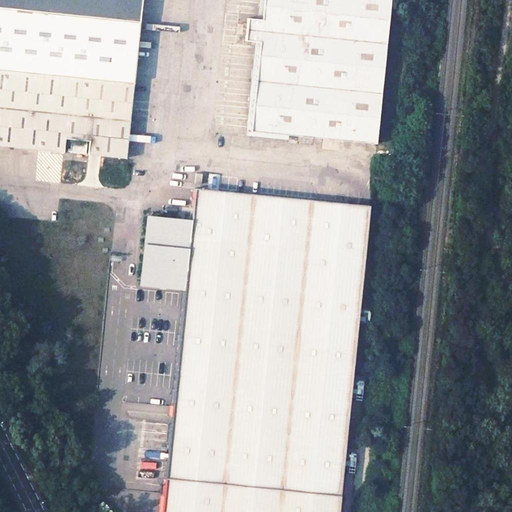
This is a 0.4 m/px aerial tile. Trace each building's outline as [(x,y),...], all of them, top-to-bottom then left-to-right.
[(0,0),(0,146),(63,153),(65,139),(89,142),(88,155),(126,159),(140,22),(142,0),(0,0)] [(263,0),(261,20),(247,18),(245,41),(259,43),(250,131),(376,144),(390,0),(263,0)] [(71,141),(70,152),(86,154),(87,143),(71,141)] [(184,291),(165,480),(162,511),(338,511),(340,497),(369,206),(194,189),(191,221),(150,217),(144,277),(185,281),(184,291)] [(184,291),(185,281),(144,277),(143,287),(184,291)]
